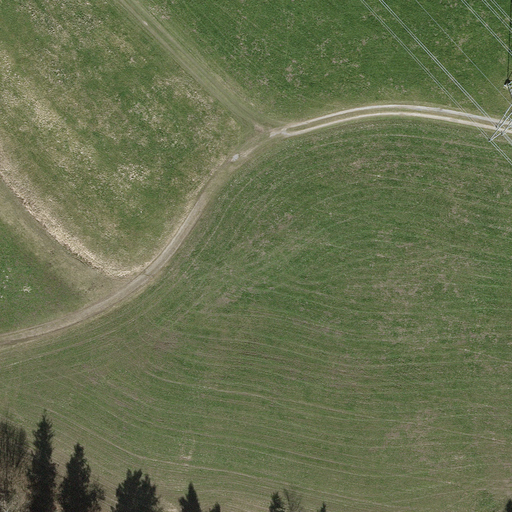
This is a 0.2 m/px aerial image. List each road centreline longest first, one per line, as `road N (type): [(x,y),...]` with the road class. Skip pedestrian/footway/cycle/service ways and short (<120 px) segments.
road 1 (track): [(269,141),(353,114),(420,113),(511,130)]
road 2 (track): [(127,0),(269,141)]
